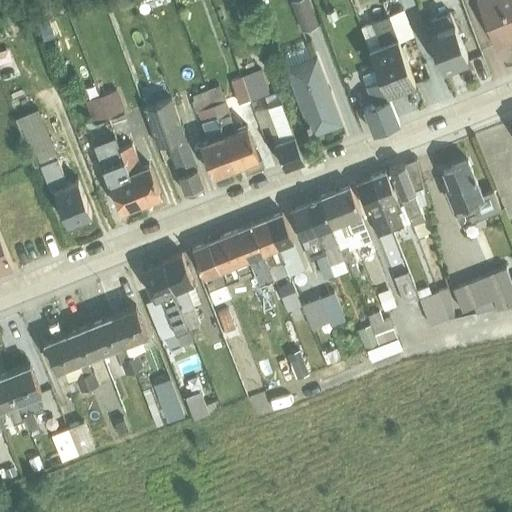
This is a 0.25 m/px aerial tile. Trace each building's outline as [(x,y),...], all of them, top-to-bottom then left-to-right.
[(103,0),(108,11),(132,2),(131,0),(103,0)] [(320,25),(309,0),(294,0),(291,2),(302,32),(320,25)] [(511,42),(511,0),(476,0),(496,49),(511,42)] [(404,10),(388,17),(399,42),(414,35),(404,10)] [(450,13),(425,23),(444,72),(470,61),(450,13)] [(377,68),(387,94),(416,83),(399,42),(388,17),(374,22),(381,44),(369,49),(377,68)] [(374,22),(361,27),(369,49),(381,44),(374,22)] [(316,56),(286,68),(310,130),(312,136),(342,125),(316,56)] [(397,118),(387,94),(377,68),(362,75),(374,106),(364,109),(372,130),(374,134),(399,124),(397,118)] [(242,78),(251,100),(269,93),(261,71),(242,78)] [(239,104),(251,100),(242,78),(231,82),(239,104)] [(236,130),(220,87),(209,91),(213,106),(236,167),(248,163),(248,164),(261,159),(248,125),(236,130)] [(100,97),(108,119),(126,113),(118,91),(100,97)] [(198,112),(213,106),(209,91),(193,97),(194,101),(192,102),(196,113),(198,112)] [(281,141),(275,143),(284,166),(285,169),(305,162),(303,158),(278,93),(272,95),(265,98),(269,107),(280,138),(281,141)] [(100,97),(86,102),(93,124),(108,119),(100,97)] [(186,195),(204,188),(172,99),(143,109),(158,148),(167,144),(186,195)] [(213,106),(198,112),(209,140),(200,143),(213,176),(236,167),(213,106)] [(280,138),(269,107),(256,112),(261,129),(269,126),(275,143),(281,141),(280,138)] [(69,154),(58,158),(39,110),(16,120),(35,168),(40,166),(51,193),(54,191),(68,225),(93,216),(69,154)] [(85,143),(106,135),(102,125),(81,132),(85,143)] [(120,150),(142,204),(162,197),(149,165),(142,168),(133,145),(120,150)] [(122,212),(142,204),(120,150),(108,155),(108,156),(117,178),(109,180),(122,212)] [(108,156),(101,159),(109,180),(117,178),(108,156)] [(420,207),(426,204),(417,160),(390,170),(403,205),(411,224),(412,226),(425,221),(420,207)] [(468,161),(444,171),(450,186),(446,188),(461,225),(502,209),(501,207),(494,190),(482,195),(468,161)] [(411,224),(403,205),(399,206),(386,172),(372,178),(392,230),(411,224)] [(377,236),(392,230),(372,178),(357,183),(377,236)] [(357,248),(372,243),(350,186),(335,192),(357,248)] [(350,251),(357,248),(335,192),(321,198),(344,260),(351,278),(361,274),(355,259),(353,260),(350,251)] [(330,265),(344,260),(321,198),(306,204),(330,265)] [(334,275),(330,265),(306,204),(291,210),(311,261),(316,259),(324,278),(334,275)] [(289,275),(305,269),(282,213),(268,219),(289,275)] [(275,281),(289,275),(268,219),(253,225),(275,281)] [(0,231),(0,221),(0,220),(0,271),(13,266),(0,231)] [(260,287),(275,281),(253,225),(238,231),(260,287)] [(262,294),(260,287),(238,231),(224,237),(246,293),(255,290),(257,296),(262,294)] [(230,300),(246,293),(224,237),(208,243),(230,300)] [(215,306),(230,300),(208,243),(193,249),(205,278),(211,276),(214,282),(207,285),(215,306)] [(182,253),(162,261),(190,330),(201,326),(194,306),(201,303),(182,253)] [(182,346),(194,341),(190,330),(162,261),(143,269),(155,301),(147,304),(161,339),(177,332),(182,346)] [(511,304),(511,281),(506,267),(453,288),(462,310),(474,306),(477,315),(511,304)] [(405,305),(418,299),(408,273),(395,278),(405,305)] [(297,310),(298,297),(292,282),(277,288),(288,313),(297,310)] [(445,308),(438,292),(432,295),(429,287),(417,291),(420,299),(419,300),(430,326),(449,319),(449,318),(445,308)] [(445,308),(449,318),(455,316),(455,315),(448,288),(438,292),(445,308)] [(378,295),(385,312),(397,307),(390,290),(378,295)] [(321,298),(330,322),(344,316),(335,292),(321,298)] [(265,300),(272,318),(286,313),(279,295),(265,300)] [(321,298),(302,306),(311,330),(330,322),(321,298)] [(113,316),(134,371),(144,367),(139,355),(146,351),(141,338),(148,335),(136,307),(113,316)] [(228,310),(218,314),(225,333),(235,330),(228,310)] [(394,328),(390,319),(384,322),(380,312),(367,317),(375,335),(394,328)] [(126,374),(134,371),(113,316),(90,325),(101,354),(116,348),(126,374)] [(87,360),(101,354),(90,325),(69,334),(89,389),(99,385),(94,371),(92,372),(87,360)] [(399,350),(402,349),(398,339),(394,328),(375,335),(380,347),(368,352),(371,361),(399,350)] [(81,392),(89,389),(69,334),(45,343),(57,372),(63,369),(68,382),(76,379),(81,392)] [(300,351),(288,355),(297,378),(308,374),(300,351)] [(168,359),(172,373),(192,368),(188,354),(168,359)] [(26,420),(33,439),(43,436),(33,413),(42,409),(36,396),(42,394),(31,365),(7,375),(26,420)] [(14,425),(26,420),(7,375),(0,377),(0,410),(7,408),(14,425)] [(171,380),(154,386),(168,422),(185,415),(171,380)] [(150,389),(143,391),(157,426),(163,424),(150,389)] [(200,392),(185,398),(194,420),(209,415),(200,392)] [(114,422),(120,438),(130,434),(124,418),(114,422)] [(68,429),(78,456),(95,449),(84,422),(68,429)] [(63,462),(78,456),(68,429),(52,435),(63,462)]
